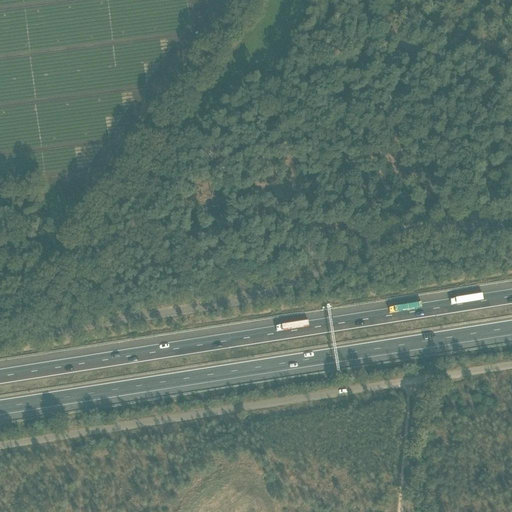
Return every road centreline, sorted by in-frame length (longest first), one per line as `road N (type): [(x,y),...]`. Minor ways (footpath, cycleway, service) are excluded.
road 1 (unclassified): [(511,227),(404,229),(263,294),(0,339)]
road 2 (motorway): [(511,296),(0,376)]
road 3 (motorway): [(0,407),(511,327)]
road 4 (unclassified): [(0,444),(511,364)]
road 5 (track): [(409,380),(403,511)]
